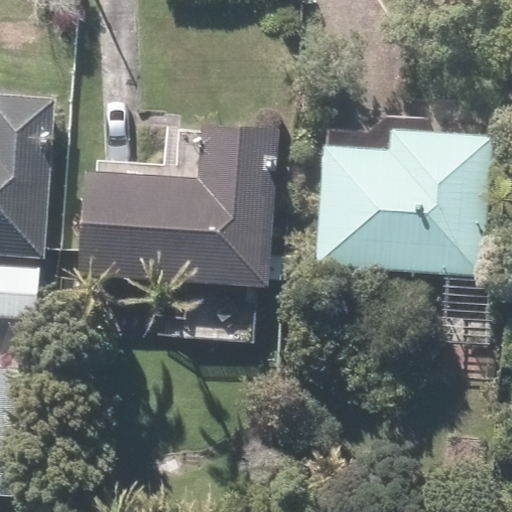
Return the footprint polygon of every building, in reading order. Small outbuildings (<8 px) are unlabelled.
[(61,95),(0,92),(0,253),(54,256),(61,95)] [(279,282),(284,128),(181,124),(179,172),(94,169),(90,275),(279,282)] [(396,145),(329,142),(322,266),(491,275),(498,132),(397,127),(396,145)] [(47,262),(0,260),(0,315),(45,317),(47,262)] [(0,493),(24,495),(31,365),(0,363),(0,493)]
